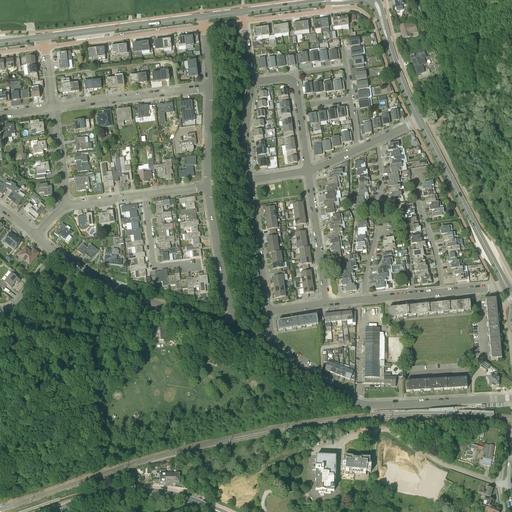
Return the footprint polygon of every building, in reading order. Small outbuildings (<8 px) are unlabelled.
[(394,0),(396,8),(403,7),(402,5),(405,5),(404,0),(394,0)] [(340,18),(341,27),(348,26),(347,17),(340,18)] [(334,28),(341,27),(340,18),(332,19),(334,28)] [(321,29),(329,28),(327,19),(320,20),(321,29)] [(314,30),(321,29),(320,20),(313,21),(314,30)] [(301,32),(309,31),(308,22),(300,23),(301,32)] [(294,33),(301,32),(300,23),(293,24),(294,33)] [(403,39),(411,37),(410,34),(417,32),(415,23),(408,24),(399,26),(403,39)] [(281,35),(289,34),(288,25),(280,26),(281,35)] [(274,36),(281,35),(280,26),(273,27),(274,36)] [(260,28),(262,37),(269,36),(268,27),(260,28)] [(254,38),(262,37),(260,28),(253,29),(254,38)] [(184,38),(186,47),(194,45),(193,37),(184,38)] [(177,48),(186,47),(184,38),(176,39),(177,48)] [(360,46),(360,44),(359,44),(358,39),(349,40),(350,47),(352,47),(352,50),(360,48),(360,46)] [(163,49),(171,48),(170,40),(162,41),(163,49)] [(155,50),(163,49),(162,41),(154,42),(155,50)] [(141,52),(149,51),(148,43),(140,44),(141,52)] [(141,52),(140,44),(132,45),(133,52),(132,52),(132,56),(142,55),(141,52)] [(126,45),(118,46),(120,59),(125,58),(125,54),(127,54),(126,45)] [(118,46),(110,48),(111,52),(111,55),(111,56),(114,56),(114,59),(120,59),(118,46)] [(104,48),(96,49),(97,58),(97,61),(102,61),(101,58),(105,58),(104,48)] [(352,56),(354,56),(354,59),(362,58),(362,57),(361,55),(362,55),(361,48),(360,48),(352,50),(351,50),(352,56)] [(89,59),(97,58),(96,49),(88,50),(89,59)] [(319,52),(320,60),(321,62),(327,62),(327,60),(330,59),(329,52),(326,52),(326,51),(319,52)] [(329,52),(330,59),(330,62),(337,61),(337,59),(340,59),(339,51),(336,51),(329,52)] [(417,76),(417,75),(424,73),(422,66),(426,64),(424,58),(426,58),(424,51),(413,55),(414,56),(410,57),(411,61),(409,61),(410,66),(413,65),(414,65),(415,67),(414,67),(416,74),(416,76),(417,76)] [(309,53),(311,61),(311,63),(318,62),(317,61),(320,60),(319,52),(317,53),(317,52),(309,53)] [(59,62),(67,61),(66,53),(58,54),(59,62)] [(307,53),(300,54),(301,64),(308,63),(308,61),(311,61),(309,53),(307,53)] [(27,65),(34,64),(35,64),(35,57),(26,58),(27,65)] [(277,58),(278,66),(278,69),(285,68),(285,66),(288,65),(286,58),(284,58),(284,57),(277,58)] [(286,58),(288,65),(288,68),(295,67),(294,65),(297,65),(296,57),(294,57),(286,58)] [(356,66),(356,69),(364,67),(363,65),(364,65),(363,57),(362,57),(362,58),(354,59),(353,59),(354,66),(356,66)] [(267,59),(268,67),(269,69),(275,68),(275,67),(278,66),(277,58),(274,59),(274,58),(267,59)] [(267,59),(262,60),(257,60),(259,70),(265,69),(265,67),(268,67),(267,59)] [(7,69),(14,68),(17,68),(16,60),(13,61),(13,60),(6,61),(6,62),(7,69)] [(67,61),(59,62),(60,70),(70,69),(70,66),(71,66),(71,62),(70,61),(67,61)] [(188,70),(197,69),(196,61),(187,62),(188,70)] [(29,79),(30,78),(37,77),(36,67),(35,67),(34,64),(27,65),(29,79)] [(197,69),(188,70),(189,78),(198,77),(197,69)] [(366,79),(367,79),(365,72),(365,69),(357,70),(357,73),(356,74),(357,80),(358,80),(366,79)] [(160,73),(161,81),(169,80),(168,72),(160,73)] [(153,83),(161,81),(160,73),(152,74),(153,83)] [(138,76),(139,84),(147,83),(146,75),(138,76)] [(131,85),(139,84),(138,76),(129,77),(131,85)] [(115,79),(116,87),(124,86),(123,77),(115,79)] [(63,94),(71,93),(70,82),(69,79),(62,79),(62,86),(63,94)] [(108,88),(116,87),(115,79),(107,80),(108,88)] [(358,90),(359,90),(367,89),(368,89),(367,81),(366,82),(366,79),(358,80),(359,83),(357,83),(358,90)] [(92,81),(94,90),(102,89),(100,80),(92,81)] [(70,82),(71,93),(79,92),(78,81),(70,82)] [(85,91),(94,90),(92,81),(84,83),(85,91)] [(333,83),(335,90),(335,92),(341,91),(341,90),(344,89),(343,81),(333,83)] [(333,82),(324,83),(325,91),(325,93),(332,92),(332,90),(335,90),(333,83),(333,82)] [(314,84),(315,92),(315,94),(322,93),(322,91),(325,91),(324,83),(314,84)] [(315,92),(314,84),(304,85),(306,95),(312,94),(312,92),(315,92)] [(30,98),(33,98),(32,90),(32,88),(28,89),(29,90),(22,91),(23,99),(23,100),(30,99),(30,98)] [(32,90),(33,98),(33,99),(40,98),(39,89),(32,90)] [(359,100),(360,100),(368,98),(368,99),(369,99),(368,91),(367,91),(367,89),(359,90),(359,93),(358,93),(359,100)] [(279,101),(287,100),(287,97),(287,90),(277,92),(279,101)] [(19,99),(23,99),(22,91),(12,93),(13,101),(20,100),(19,99)] [(267,102),(267,101),(267,97),(266,92),(258,93),(259,97),(258,97),(258,100),(259,100),(260,103),(265,102),(267,102)] [(0,102),(7,102),(6,101),(10,101),(9,93),(5,93),(0,93),(0,102)] [(359,103),(360,109),(369,108),(368,101),(368,99),(368,98),(360,100),(360,102),(359,103)] [(280,110),(289,109),(288,103),(287,100),(279,101),(280,110)] [(182,122),(190,121),(195,120),(195,116),(192,116),(191,110),(193,110),(192,101),(180,103),(182,122)] [(257,109),(258,109),(259,112),(264,111),(264,112),(266,111),(266,108),(265,102),(260,103),(257,103),(258,107),(256,107),(257,109)] [(163,114),(173,113),(172,104),(165,105),(165,106),(162,106),(162,105),(158,105),(159,118),(164,118),(163,114)] [(148,122),(154,121),(152,106),(139,108),(139,106),(137,107),(138,119),(147,118),(148,122)] [(339,119),(343,118),(348,118),(347,110),(344,110),(344,108),(337,109),(338,112),(339,119)] [(130,109),(116,111),(119,130),(122,129),(122,125),(123,125),(123,120),(131,119),(130,109)] [(281,119),(290,118),(290,115),(289,109),(280,110),(281,119)] [(336,119),(339,119),(338,112),(335,112),(334,110),(328,111),(328,114),(329,121),(336,120),(336,119)] [(105,127),(112,126),(110,111),(104,112),(104,115),(102,116),(102,115),(96,116),(97,121),(98,128),(105,127)] [(257,122),(263,121),(265,121),(264,112),(264,111),(259,112),(256,113),(257,116),(255,116),(256,119),(257,119),(257,122)] [(397,111),(388,112),(388,115),(389,120),(392,120),(392,121),(399,120),(397,111)] [(327,122),(329,121),(328,114),(325,114),(325,112),(318,113),(319,116),(320,123),(327,122)] [(320,123),(319,116),(316,116),(315,114),(309,115),(310,125),(316,124),(317,131),(321,131),(320,123)] [(378,114),(379,119),(380,124),(383,124),(383,126),(390,125),(389,120),(388,115),(382,116),(381,114),(378,114)] [(283,128),(292,127),(291,121),(290,121),(290,118),(281,119),(283,128)] [(369,121),(370,124),(370,129),(373,128),(374,130),(380,129),(380,124),(379,119),(369,121)] [(90,129),(89,120),(81,121),(74,122),(75,130),(82,129),(82,130),(90,129)] [(35,130),(36,133),(44,132),(43,123),(39,124),(39,121),(30,122),(31,130),(35,130)] [(263,121),(257,122),(255,122),(255,126),(254,126),(255,129),(256,128),(256,131),(262,131),(264,130),(263,121)] [(14,124),(5,126),(5,129),(2,130),(4,139),(12,138),(11,133),(15,133),(14,124)] [(371,133),(370,129),(370,124),(360,125),(361,133),(364,133),(364,134),(371,133)] [(284,137),(293,136),(292,133),(293,133),(292,127),(283,128),(284,137)] [(255,138),(255,141),(263,140),(262,131),(256,131),(254,132),(254,135),(253,136),(253,138),(255,138)] [(341,137),(342,144),(349,143),(349,141),(352,141),(350,133),(341,134),(341,137)] [(186,151),(189,151),(194,150),(193,146),(196,145),(195,134),(187,135),(188,140),(189,142),(181,143),(182,152),(185,151),(185,152),(186,152),(186,151)] [(285,146),(294,145),(294,139),(293,139),(293,136),(284,137),(285,146)] [(339,137),(331,138),(332,138),(333,148),(340,147),(339,145),(342,145),(342,144),(341,137),(339,137)] [(76,152),(92,150),(91,143),(85,144),(85,138),(78,139),(78,138),(77,138),(77,139),(75,139),(76,146),(75,146),(74,146),(74,147),(74,148),(75,148),(76,148),(76,152)] [(329,141),(322,142),(322,146),(323,146),(324,152),(330,151),(330,150),(333,149),(333,148),(332,138),(331,138),(328,139),(329,141)] [(256,150),(265,149),(264,143),(263,140),(255,141),(256,144),(254,144),(255,147),(256,147),(256,150)] [(34,154),(38,154),(43,153),(43,151),(47,150),(45,141),(37,142),(38,146),(33,146),(34,154)] [(397,150),(396,148),(399,147),(398,143),(389,144),(389,147),(387,147),(388,152),(392,151),(397,150)] [(286,155),(295,154),(295,151),(294,145),(285,146),(286,155)] [(324,152),(323,146),(322,146),(313,147),(315,157),(321,156),(321,154),(324,153),(324,152)] [(258,159),(266,158),(265,149),(256,150),(257,154),(256,154),(256,156),(257,156),(258,159)] [(391,159),(393,158),(400,157),(400,154),(402,154),(401,150),(397,150),(392,151),(393,153),(390,154),(391,159)] [(76,162),(78,172),(89,171),(90,170),(90,166),(88,165),(87,156),(88,155),(88,153),(81,154),(82,156),(74,158),(75,162),(76,162)] [(295,154),(286,155),(288,164),(297,163),(296,157),(295,154)] [(186,170),(178,171),(179,179),(194,177),(193,170),(193,166),(196,166),(196,157),(186,157),(186,170)] [(266,161),(266,158),(258,159),(258,162),(257,162),(257,165),(259,165),(259,169),(277,166),(276,157),(274,157),(272,157),(273,160),(266,161)] [(391,161),(392,165),(401,164),(403,164),(402,157),(400,157),(393,158),(394,160),(391,161)] [(111,172),(112,172),(113,183),(116,182),(116,181),(118,181),(118,178),(122,177),(119,158),(115,159),(117,171),(115,171),(114,168),(111,168),(111,172)] [(119,158),(122,177),(126,177),(126,180),(128,180),(129,181),(132,180),(130,165),(125,166),(124,158),(119,158)] [(147,160),(149,170),(139,171),(140,181),(144,180),(144,183),(148,183),(148,181),(152,180),(151,173),(154,173),(154,170),(153,166),(152,160),(147,160)] [(165,164),(153,166),(154,170),(157,170),(158,177),(162,177),(163,179),(166,178),(166,180),(171,180),(170,172),(171,172),(171,167),(172,167),(171,160),(164,161),(165,164)] [(354,166),(354,170),(357,170),(357,169),(365,168),(365,164),(363,164),(363,161),(354,163),(355,165),(354,166)] [(40,167),(36,167),(36,172),(36,173),(37,175),(34,176),(35,179),(45,178),(45,175),(46,175),(46,172),(49,172),(48,163),(40,164),(40,167)] [(113,183),(112,172),(111,172),(107,172),(106,164),(101,165),(104,183),(104,188),(114,187),(113,183)] [(402,171),(401,164),(392,165),(392,168),(390,168),(391,173),(400,171),(402,171)] [(357,177),(359,177),(359,176),(368,175),(367,171),(366,171),(365,168),(357,169),(357,170),(357,172),(356,172),(357,177)] [(329,179),(332,178),(339,177),(341,177),(340,174),(343,174),(342,170),(339,170),(338,170),(333,171),(333,173),(329,174),(329,179)] [(389,175),(389,180),(399,179),(398,176),(401,175),(400,171),(391,173),(391,175),(389,175)] [(359,179),(358,179),(359,184),(368,182),(370,182),(369,178),(368,178),(368,175),(359,176),(359,177),(359,179)] [(90,190),(89,185),(88,177),(74,179),(74,182),(75,182),(76,185),(75,185),(75,188),(76,188),(76,192),(81,191),(81,192),(82,191),(90,190)] [(332,178),(329,179),(330,181),(327,181),(328,186),(337,185),(337,182),(339,182),(339,177),(332,178)] [(397,186),(397,183),(399,183),(399,179),(389,180),(390,182),(388,183),(388,187),(391,187),(390,187),(397,186)] [(6,188),(9,190),(13,184),(10,182),(9,183),(5,180),(3,184),(0,182),(0,193),(2,195),(6,188)] [(358,186),(359,190),(359,191),(367,189),(367,190),(370,189),(369,185),(368,185),(368,182),(359,184),(359,186),(358,186)] [(431,189),(431,186),(433,186),(432,182),(423,183),(424,186),(421,186),(422,191),(424,190),(431,189)] [(13,184),(9,190),(11,192),(7,198),(18,206),(23,198),(16,194),(19,189),(15,187),(16,185),(13,184)] [(44,193),(44,196),(52,195),(51,186),(48,187),(47,184),(42,185),(38,186),(39,194),(44,193)] [(327,193),(336,192),(336,189),(338,189),(337,185),(328,186),(328,188),(326,189),(327,193)] [(399,193),(398,193),(398,190),(400,190),(400,185),(397,186),(390,187),(391,187),(391,189),(389,190),(389,194),(392,194),(399,193)] [(357,193),(358,198),(363,197),(369,196),(368,192),(367,192),(367,190),(367,189),(359,191),(359,190),(358,191),(358,193),(357,193)] [(423,198),(428,197),(427,197),(432,196),(432,193),(434,193),(434,189),(431,189),(424,190),(425,193),(422,193),(423,198)] [(326,201),(335,199),(334,196),(337,196),(336,192),(327,193),(327,196),(325,196),(326,201)] [(392,194),(392,196),(390,197),(390,201),(400,200),(399,197),(401,197),(401,192),(398,193),(399,193),(392,194)] [(426,199),(426,204),(431,204),(435,203),(435,200),(437,200),(437,195),(432,196),(427,197),(428,197),(428,199),(426,199)] [(185,204),(185,210),(195,209),(194,201),(196,201),(195,197),(179,199),(179,205),(185,204)] [(364,204),(365,204),(364,200),(363,200),(363,197),(358,198),(354,198),(354,201),(353,201),(354,206),(355,205),(364,204)] [(327,208),(333,207),(333,206),(333,204),(335,203),(335,199),(326,201),(326,203),(324,203),(324,208),(327,208)] [(155,207),(156,214),(163,213),(162,207),(175,205),(174,200),(169,200),(153,202),(153,206),(155,206),(156,207),(155,207)] [(293,210),(303,209),(303,203),(297,204),(296,200),(290,201),(290,205),(292,205),(293,210)] [(434,210),(439,210),(439,209),(438,207),(441,206),(440,202),(435,203),(431,204),(431,206),(429,206),(429,211),(434,210)] [(45,207),(40,203),(38,206),(40,208),(35,214),(30,210),(33,207),(29,204),(23,210),(27,213),(26,214),(33,219),(33,218),(35,220),(36,218),(35,217),(37,216),(38,217),(43,210),(45,207)] [(265,214),(275,213),(274,207),(276,207),(276,204),(269,205),(270,208),(264,209),(265,214)] [(364,207),(364,204),(355,205),(356,208),(355,208),(355,213),(366,211),(365,207),(364,207)] [(404,213),(405,213),(405,212),(414,211),(415,211),(414,207),(413,207),(413,204),(404,205),(404,208),(404,213)] [(137,217),(136,210),(136,209),(138,209),(137,205),(121,207),(122,213),(127,212),(128,218),(137,217)] [(333,206),(333,207),(327,208),(327,210),(325,210),(325,215),(335,214),(334,211),(336,210),(336,206),(333,206)] [(185,216),(186,222),(189,222),(197,221),(196,213),(197,213),(197,209),(195,209),(185,210),(180,211),(181,217),(185,216)] [(434,210),(434,212),(432,213),(433,218),(442,216),(442,213),(444,213),(443,209),(439,209),(439,210),(434,210)] [(99,224),(114,222),(113,211),(106,211),(106,213),(98,214),(99,224)] [(405,220),(407,219),(416,218),(415,214),(414,214),(414,211),(405,212),(405,213),(405,215),(404,215),(405,220)] [(157,226),(165,225),(164,219),(171,218),(171,212),(163,213),(156,214),(154,214),(155,218),(157,218),(157,219),(156,219),(157,226)] [(86,216),(77,217),(79,229),(88,228),(87,225),(93,225),(92,213),(86,214),(86,216)] [(331,223),(340,222),(340,219),(342,219),(342,215),(332,216),(333,218),(330,219),(331,223)] [(131,230),(139,229),(138,222),(137,222),(137,221),(139,221),(139,217),(137,217),(128,218),(122,219),(123,225),(131,224),(131,230)] [(410,226),(418,225),(418,221),(416,221),(416,218),(407,219),(408,222),(407,222),(407,226),(410,226)] [(296,230),(303,229),(302,225),(306,225),(305,219),(295,221),(295,226),(296,226),(296,230)] [(192,234),(198,233),(197,225),(199,225),(198,221),(197,221),(189,222),(186,222),(183,223),(183,228),(191,228),(192,234)] [(366,228),(366,229),(369,228),(368,224),(367,224),(366,221),(358,222),(358,225),(357,225),(358,230),(366,228)] [(329,226),(330,231),(332,230),(341,229),(340,222),(331,223),(331,226),(329,226)] [(269,234),(276,233),(275,229),(278,229),(277,223),(266,225),(267,231),(269,231),(269,234)] [(70,236),(72,233),(66,228),(66,227),(62,224),(54,234),(58,237),(59,236),(65,241),(69,236),(70,236)] [(159,231),(158,231),(159,238),(166,237),(169,237),(168,230),(173,230),(173,228),(172,224),(165,225),(157,226),(156,226),(156,230),(158,230),(159,231)] [(410,226),(410,229),(409,229),(410,233),(420,232),(420,227),(419,227),(418,225),(410,226)] [(441,235),(445,234),(450,233),(450,231),(452,230),(451,226),(442,227),(442,230),(440,230),(441,235)] [(358,232),(357,232),(358,237),(365,236),(369,235),(368,231),(367,231),(366,229),(366,228),(358,230),(358,232)] [(141,241),(141,234),(140,234),(140,233),(142,232),(141,229),(139,229),(131,230),(125,231),(126,236),(130,236),(131,242),(127,243),(134,242),(141,241)] [(295,239),(306,238),(305,232),(303,232),(303,229),(296,230),(297,233),(295,233),(295,239)] [(330,233),(331,238),(340,236),(340,234),(342,233),(341,229),(332,230),(332,233),(330,233)] [(192,234),(184,235),(185,238),(185,240),(192,239),(193,246),(200,245),(199,237),(203,236),(203,232),(198,233),(192,234)] [(267,243),(278,242),(277,236),(276,236),(276,233),(269,234),(270,237),(267,238),(267,243)] [(449,241),(453,240),(453,237),(455,237),(454,233),(450,233),(445,234),(446,236),(443,237),(444,242),(449,241)] [(3,242),(14,251),(22,241),(15,236),(14,237),(10,234),(3,242)] [(159,243),(160,250),(171,249),(170,242),(174,242),(174,236),(169,237),(166,237),(159,238),(157,238),(158,242),(160,242),(160,243),(159,243)] [(330,245),(332,245),(339,244),(338,241),(341,241),(340,236),(331,238),(331,240),(329,240),(330,245)] [(365,236),(358,237),(357,237),(357,240),(356,240),(357,244),(364,243),(368,243),(367,238),(366,238),(365,236)] [(411,240),(411,244),(416,244),(422,243),(421,238),(420,239),(420,236),(411,237),(412,240),(411,240)] [(382,242),(383,246),(385,246),(392,245),(392,242),(394,242),(393,237),(392,238),(384,239),(385,241),(382,242)] [(449,241),(449,243),(447,243),(447,248),(450,248),(457,247),(457,246),(456,244),(458,244),(458,239),(453,240),(449,241)] [(143,253),(142,246),(141,246),(141,245),(143,244),(143,241),(141,241),(134,242),(127,243),(127,248),(135,247),(135,254),(128,255),(136,254),(143,253)] [(417,246),(416,246),(416,251),(423,250),(427,249),(426,245),(425,245),(425,242),(422,243),(416,244),(417,246)] [(330,247),(331,252),(333,252),(333,251),(340,251),(340,250),(339,248),(342,248),(341,243),(339,244),(332,245),(332,247),(330,247)] [(364,243),(357,244),(356,244),(356,247),(355,247),(356,251),(367,250),(366,245),(365,246),(364,243)] [(82,244),(77,251),(83,256),(84,254),(91,259),(96,252),(89,246),(87,248),(82,244)] [(384,253),(393,252),(397,251),(396,248),(395,248),(395,244),(392,245),(385,246),(386,248),(383,248),(384,253)] [(193,246),(186,246),(187,252),(194,252),(195,258),(201,257),(200,249),(202,248),(201,245),(200,245),(193,246)] [(450,250),(448,250),(448,255),(458,254),(457,251),(459,251),(459,246),(457,246),(457,247),(450,248),(450,250)] [(19,256),(26,262),(29,265),(38,254),(35,251),(32,254),(25,248),(19,256)] [(171,249),(160,250),(159,250),(159,254),(162,254),(162,255),(161,255),(162,262),(169,261),(168,255),(176,254),(175,248),(171,249)] [(112,250),(106,249),(104,264),(108,265),(108,263),(111,263),(111,264),(121,266),(121,261),(117,260),(117,255),(118,255),(119,251),(118,251),(118,249),(113,249),(112,250)] [(340,250),(340,251),(333,251),(333,252),(333,254),(331,254),(332,259),(341,258),(340,255),(343,254),(342,250),(340,250)] [(414,258),(423,257),(425,257),(424,252),(423,252),(423,250),(416,251),(414,251),(415,254),(414,254),(414,258)] [(383,260),(392,259),(391,256),(394,256),(393,252),(384,253),(384,255),(382,256),(383,260)] [(145,265),(144,258),(143,258),(143,257),(145,256),(144,253),(143,253),(136,254),(128,255),(125,256),(126,260),(129,260),(133,260),(134,266),(137,266),(145,265)] [(446,258),(447,262),(452,262),(456,261),(456,258),(458,258),(458,254),(448,255),(449,257),(446,258)] [(348,259),(349,264),(355,263),(360,262),(359,258),(358,258),(357,255),(349,256),(349,259),(348,259)] [(423,257),(414,258),(415,261),(414,261),(414,265),(417,265),(425,264),(425,259),(423,260),(423,257)] [(302,269),(309,268),(308,265),(311,264),(311,259),(300,260),(301,266),(302,266),(302,269)] [(381,263),(382,268),(388,267),(391,266),(390,263),(392,263),(392,259),(383,260),(383,263),(381,263)] [(450,264),(450,269),(455,268),(460,268),(460,267),(459,265),(462,264),(461,260),(456,261),(452,262),(452,264),(450,264)] [(275,273),(282,272),(281,269),(283,269),(283,263),(272,265),(273,270),(275,270),(275,273)] [(346,267),(347,271),(352,270),(358,270),(357,265),(356,265),(355,263),(349,264),(347,264),(347,267),(346,267)] [(419,272),(427,270),(427,266),(426,266),(425,264),(417,265),(417,267),(416,268),(417,272),(419,272)] [(135,272),(136,278),(146,277),(145,270),(144,270),(144,269),(146,268),(146,265),(145,265),(137,266),(134,266),(129,267),(130,272),(135,272)] [(377,271),(378,275),(387,274),(387,271),(389,271),(388,267),(382,268),(379,268),(380,270),(377,271)] [(464,267),(460,267),(460,268),(455,268),(455,271),(453,271),(454,276),(458,275),(463,274),(468,273),(467,271),(465,271),(464,267)] [(301,279),(311,277),(311,271),(309,272),(309,268),(302,269),(303,272),(300,273),(301,279)] [(7,278),(15,284),(18,279),(14,276),(16,273),(12,270),(11,269),(9,272),(11,273),(7,278)] [(167,276),(167,269),(163,270),(163,272),(162,272),(155,273),(156,283),(162,282),(163,286),(164,286),(168,286),(169,286),(168,284),(167,276)] [(352,270),(347,271),(343,271),(344,274),(343,274),(344,279),(350,278),(354,277),(354,273),(352,273),(352,270)] [(419,272),(419,274),(418,274),(419,279),(420,279),(430,277),(429,273),(428,273),(427,270),(419,272)] [(273,283),(283,281),(283,276),(282,276),(282,272),(275,273),(276,277),(272,277),(273,283)] [(180,280),(179,273),(175,274),(176,276),(174,276),(167,276),(168,284),(169,286),(175,285),(175,290),(177,290),(180,290),(181,290),(181,288),(180,280)] [(463,274),(458,275),(459,277),(456,278),(457,282),(466,281),(466,278),(468,278),(468,273),(463,274)] [(386,281),(386,278),(388,278),(387,274),(378,275),(378,278),(376,278),(377,283),(386,281)] [(199,288),(200,293),(206,292),(205,285),(208,285),(207,275),(200,276),(200,279),(199,279),(199,278),(192,279),(193,289),(199,288)] [(181,288),(187,287),(188,294),(194,294),(193,289),(192,279),(192,277),(188,278),(188,280),(187,280),(180,280),(181,288)] [(420,279),(421,286),(432,284),(431,280),(430,280),(430,277),(420,279)] [(0,282),(0,283),(5,287),(7,285),(11,288),(15,284),(7,278),(4,282),(2,280),(0,282)] [(350,278),(344,279),(342,279),(342,282),(341,282),(342,286),(346,286),(352,285),(352,284),(352,280),(350,280),(350,278)] [(386,281),(377,283),(377,285),(375,285),(375,290),(385,289),(384,286),(387,285),(386,281)] [(346,286),(346,288),(345,288),(346,293),(356,291),(356,287),(355,287),(354,284),(352,284),(352,285),(346,286)] [(303,295),(302,295),(302,298),(309,298),(308,294),(314,293),(313,288),(303,289),(303,295)] [(288,301),(288,297),(286,297),(285,292),(275,294),(276,299),(281,298),(282,302),(288,301)] [(487,320),(498,319),(497,311),(498,311),(497,308),(496,308),(496,299),(485,300),(487,320)] [(450,313),(470,311),(470,301),(461,302),(458,302),(458,303),(449,303),(450,313)] [(429,315),(450,313),(449,303),(440,304),(440,303),(437,304),(429,305),(429,315)] [(409,317),(429,315),(429,305),(420,306),(420,305),(417,306),(408,307),(409,317)] [(389,319),(409,317),(408,307),(399,308),(399,307),(396,307),(397,308),(388,309),(389,319)] [(346,313),(347,322),(352,321),(353,324),(355,324),(356,312),(351,313),(351,312),(346,313)] [(297,319),(298,329),(318,326),(317,316),(308,317),(308,316),(305,317),(297,319)] [(278,332),(298,329),(297,319),(288,320),(288,319),(285,320),(277,322),(278,332)] [(489,340),(499,339),(499,331),(500,331),(499,328),(498,328),(498,319),(487,320),(489,340)] [(364,384),(384,384),(384,374),(384,371),(384,368),(384,367),(384,364),(384,338),(383,333),(379,333),(379,329),(380,329),(365,328),(365,329),(365,378),(364,378),(365,378),(364,384)] [(499,339),(489,340),(491,360),(501,359),(501,351),(501,348),(500,348),(499,339)] [(479,367),(486,372),(490,365),(484,361),(479,367)] [(324,371),(330,373),(333,364),(328,362),(324,371)] [(330,373),(335,375),(338,366),(333,364),(330,373)] [(335,375),(340,377),(343,368),(338,366),(335,375)] [(354,368),(350,366),(348,370),(345,378),(350,380),(354,381),(355,379),(355,374),(354,374),(354,373),(354,368)] [(384,374),(384,384),(384,385),(391,385),(391,387),(395,387),(395,378),(390,378),(390,374),(384,374)] [(492,374),(492,376),(488,376),(490,387),(491,388),(493,387),(494,387),(494,386),(499,385),(498,382),(498,379),(497,374),(492,374)] [(446,380),(447,390),(455,390),(458,390),(458,389),(467,389),(466,379),(446,380)] [(438,391),(447,390),(446,380),(426,381),(426,391),(435,391),(438,391)] [(418,392),(426,391),(426,381),(405,382),(406,392),(415,392),(418,392)] [(480,463),(482,464),(482,465),(490,466),(494,446),(489,445),(487,455),(483,454),(482,460),(481,459),(480,463)] [(381,453),(395,454),(396,447),(382,446),(381,453)] [(394,462),(395,454),(381,453),(380,460),(394,462)] [(330,494),(330,491),(334,491),(334,487),(335,487),(336,461),(336,456),(316,456),(316,459),(313,459),(313,464),(315,464),(315,467),(312,467),(312,471),(315,471),(315,481),(316,481),(316,485),(316,490),(319,490),(319,493),(330,494)] [(371,473),(371,470),(371,465),(369,465),(370,458),(361,458),(360,458),(352,457),(343,456),(343,463),(341,463),(340,470),(342,470),(341,480),(367,482),(368,479),(369,473),(371,473)] [(443,468),(431,462),(427,468),(437,474),(439,471),(440,472),(441,472),(443,468)] [(397,469),(390,465),(384,477),(387,479),(388,479),(388,477),(391,479),(397,469)] [(427,468),(424,474),(423,475),(428,477),(436,481),(438,478),(437,477),(437,478),(436,477),(437,474),(427,468)] [(397,484),(403,472),(397,469),(391,479),(392,479),(394,481),(393,482),(397,484)] [(397,484),(400,486),(401,484),(404,486),(410,476),(403,472),(397,484)] [(406,489),(409,491),(410,491),(411,492),(412,489),(411,489),(416,479),(410,476),(404,486),(407,487),(406,489)] [(436,481),(428,477),(424,483),(435,489),(436,486),(438,487),(440,484),(436,481)] [(435,489),(424,483),(423,486),(422,488),(421,490),(433,497),(433,496),(435,493),(433,492),(435,489)] [(485,496),(490,497),(492,489),(487,488),(486,492),(483,492),(484,488),(480,487),(478,494),(485,496)] [(487,506),(491,508),(494,501),(489,499),(485,497),(483,501),(487,502),(485,505),(487,506)]
